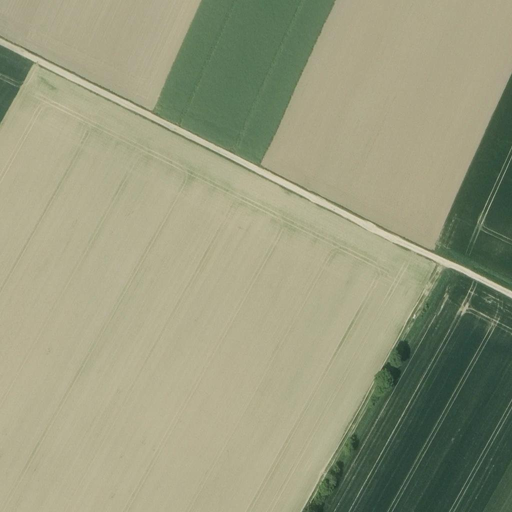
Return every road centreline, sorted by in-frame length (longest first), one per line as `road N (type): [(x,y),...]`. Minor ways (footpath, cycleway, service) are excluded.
road 1 (track): [(511,295),(0,42)]
road 2 (track): [(441,259),(304,511)]
